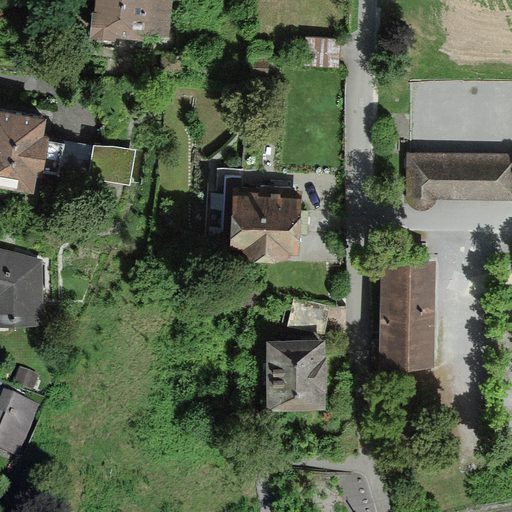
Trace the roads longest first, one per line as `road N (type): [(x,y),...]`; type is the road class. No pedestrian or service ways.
road 1 (residential): [(370,460),(358,222)]
road 2 (residential): [(358,222),(369,0)]
road 3 (residential): [(358,222),(511,216)]
